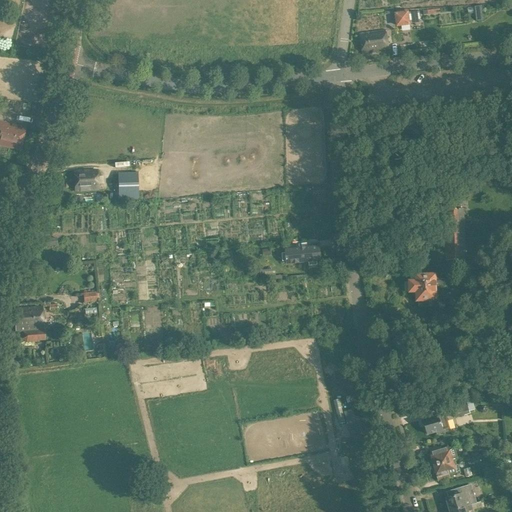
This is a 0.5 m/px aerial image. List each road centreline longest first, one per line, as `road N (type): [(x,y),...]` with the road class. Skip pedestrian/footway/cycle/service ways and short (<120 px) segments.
road 1 (unclassified): [(387,425),(345,233),(339,74)]
road 2 (unclassified): [(339,74),(192,88),(68,62)]
road 3 (tertiary): [(0,271),(68,62)]
road 4 (unclassified): [(511,58),(339,74)]
